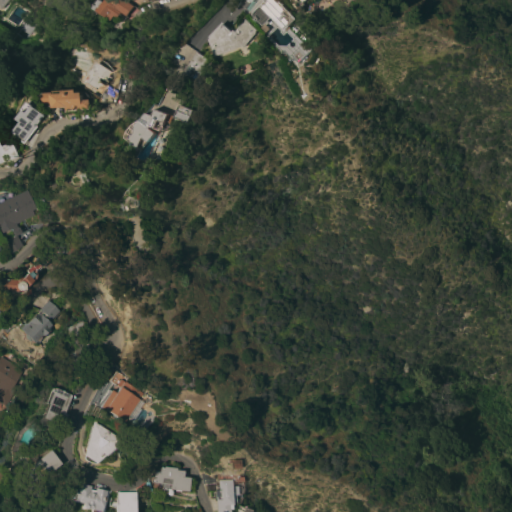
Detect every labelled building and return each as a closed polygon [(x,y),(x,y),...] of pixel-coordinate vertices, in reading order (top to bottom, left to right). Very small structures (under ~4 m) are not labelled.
[(131,15),(127,12),(120,22),(99,7),(104,0),(108,0),(110,1),(110,0),(133,0),(133,1),(139,5),(131,15)] [(297,24),(292,30),(291,28),(279,17),(271,25),(265,19),(264,20),(261,18),(262,16),(260,14),(261,12),(256,7),(259,2),(256,0),(288,0),(305,17),(297,24)] [(19,22),(24,16),(32,22),(27,28),(19,22)] [(302,24),(309,17),(320,28),(313,35),(302,24)] [(263,29),(261,31),(262,32),(250,46),(248,46),(248,45),(221,55),(214,35),(227,21),(237,31),(239,29),(241,31),(251,18),(263,29)] [(217,58),(211,68),(213,69),(204,85),(189,75),(205,51),(217,58)] [(69,109),(68,106),(52,107),(52,103),(46,103),(46,101),(44,101),(43,95),(45,95),(45,93),(53,92),(53,90),(76,88),(76,92),(81,92),(82,99),(89,99),(90,108),(69,109)] [(27,141),(14,131),(22,121),(19,118),(31,102),(47,115),(27,141)] [(184,116),(188,108),(190,103),(204,109),(202,112),(198,122),(187,117),(184,116)] [(156,111),(163,114),(166,108),(183,115),(179,124),(174,121),(171,130),(160,125),(159,127),(166,132),(147,155),(146,153),(148,147),(136,137),(137,134),(138,130),(140,128),(145,122),(150,119),(156,111)] [(0,142),(3,141),(5,145),(15,141),(20,155),(0,163),(0,142)] [(14,226),(15,226),(18,232),(14,235),(20,245),(6,253),(0,242),(11,236),(7,230),(8,230),(8,228),(0,231),(0,192),(7,193),(12,193),(12,194),(23,189),(32,208),(28,210),(31,214),(12,223),(14,226)] [(39,253),(41,251),(49,259),(42,267),(39,264),(38,259),(37,256),(39,253)] [(34,274),(33,277),(30,281),(22,289),(20,289),(17,290),(15,291),(0,290),(0,278),(12,279),(12,275),(18,276),(20,277),(26,272),(24,270),(30,264),(32,266),(32,268),(33,270),(34,274)] [(48,300),(59,310),(50,319),(43,312),(41,314),(51,324),(48,328),(49,329),(43,335),(42,334),(34,343),(30,339),(29,341),(24,337),(25,333),(21,329),(48,300)] [(85,365),(82,373),(79,377),(59,360),(68,352),(71,346),(72,341),(66,327),(83,319),(86,326),(88,335),(87,347),(87,352),(85,365)] [(0,358),(2,356),(26,372),(5,404),(0,400),(0,358)] [(136,401),(132,408),(133,409),(125,422),(120,418),(118,421),(94,404),(104,389),(106,391),(107,389),(108,390),(112,384),(104,379),(111,369),(124,378),(121,382),(130,388),(126,394),(136,401)] [(64,414),(59,426),(40,417),(44,407),(41,406),(47,390),(48,391),(50,388),(51,388),(52,387),(69,395),(61,412),(62,413),(64,414)] [(87,421),(119,441),(89,463),(86,463),(82,462),(77,458),(80,449),(79,448),(84,427),(86,427),(87,421)] [(45,450),(55,463),(42,473),(40,472),(34,477),(28,469),(34,464),(34,463),(35,462),(33,459),(45,450)] [(226,459),(234,459),(234,468),(226,468),(226,459)] [(161,466),(174,467),(174,469),(182,470),(181,476),(186,477),(185,491),(178,490),(178,491),(172,490),(172,489),(168,489),(168,490),(159,489),(159,487),(158,487),(159,483),(151,482),(152,470),(157,471),(158,466),(161,467),(161,466)] [(214,488),(214,479),(227,479),(227,485),(233,485),(233,481),(240,481),(240,490),(239,493),(237,493),(237,495),(234,495),(234,494),(232,494),(232,501),(228,501),(228,509),(225,509),(225,511),(212,511),(212,489),(214,488)] [(79,503),(68,501),(68,500),(65,499),(66,497),(62,496),(65,490),(67,491),(70,482),(86,486),(85,489),(90,490),(91,487),(106,491),(101,511),(96,510),(95,511),(86,511),(87,509),(83,508),(82,509),(79,508),(78,507),(78,506),(78,504),(79,503)] [(105,506),(104,505),(106,491),(107,491),(112,492),(112,491),(132,492),(132,511),(112,511),(112,507),(105,506)]
